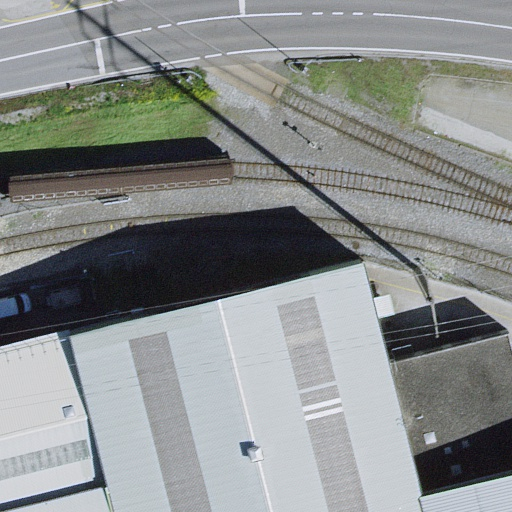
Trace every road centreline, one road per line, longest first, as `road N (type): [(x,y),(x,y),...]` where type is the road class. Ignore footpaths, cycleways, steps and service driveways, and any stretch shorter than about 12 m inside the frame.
road 1 (primary): [(0,60),(165,25),(347,12)]
road 2 (primary): [(347,12),(511,26)]
